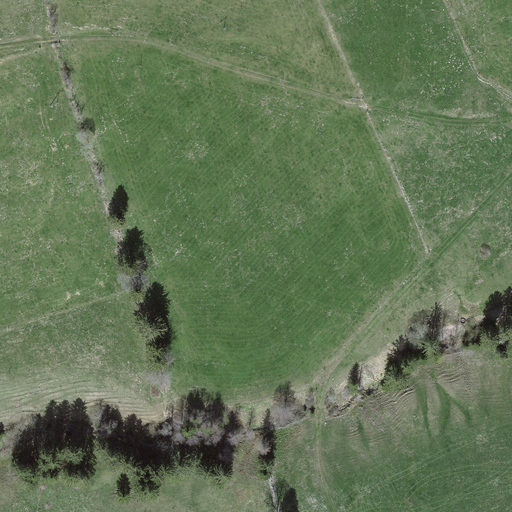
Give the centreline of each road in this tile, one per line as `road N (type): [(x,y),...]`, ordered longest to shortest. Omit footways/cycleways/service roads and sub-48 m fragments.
road 1 (track): [(372,108),(153,42),(0,45)]
road 2 (track): [(339,511),(324,479),(319,394),(438,260)]
road 3 (track): [(511,125),(372,108)]
